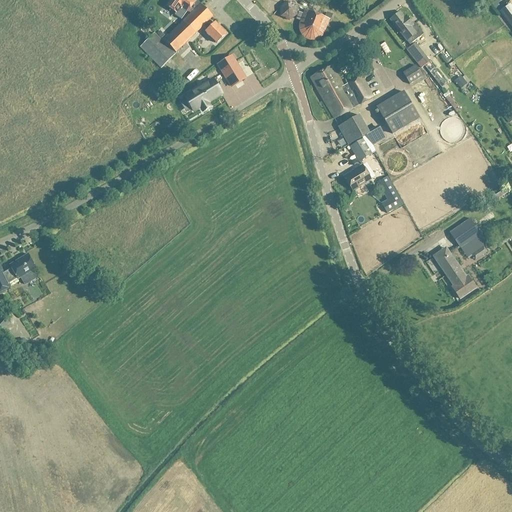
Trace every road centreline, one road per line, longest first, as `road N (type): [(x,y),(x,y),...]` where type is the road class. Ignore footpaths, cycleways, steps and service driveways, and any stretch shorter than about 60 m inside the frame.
road 1 (unclassified): [(511,468),(430,390),(367,302),(294,73)]
road 2 (unclassified): [(0,242),(294,73)]
